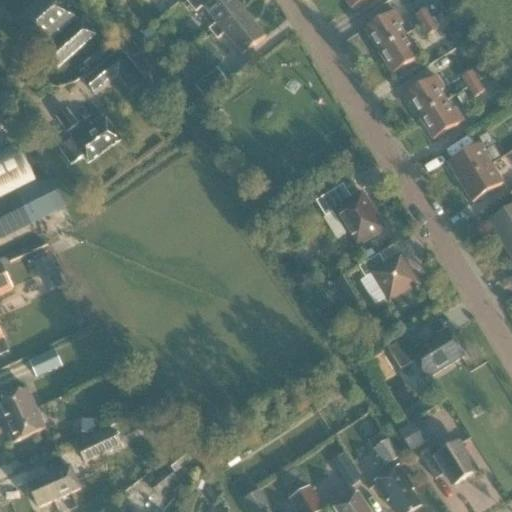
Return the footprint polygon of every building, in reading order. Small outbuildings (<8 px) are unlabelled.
[(76,20),(59,0),(41,0),(16,21),(41,50),(76,20)] [(220,30),(244,12),(234,0),(191,0),(188,3),(195,13),(202,7),(216,25),(220,30)] [(344,0),(351,12),(370,0),(344,0)] [(421,28),(433,20),(432,18),(438,15),(433,7),(415,18),(421,28)] [(220,30),(216,25),(209,30),(217,40),(224,35),(242,58),(265,40),(244,12),(220,30)] [(378,54),(409,35),(395,12),(364,32),(378,54)] [(44,52),(61,70),(97,38),(81,19),(44,52)] [(433,20),(421,28),(428,38),(439,30),(433,20)] [(151,30),(144,36),(151,45),(158,39),(151,30)] [(409,35),(378,54),(392,77),(423,58),(409,35)] [(112,54),(99,38),(77,57),(89,72),(112,54)] [(118,78),(133,66),(122,52),(84,82),(96,96),(118,78)] [(468,92),(490,77),(483,68),(461,82),(468,92)] [(206,99),(229,83),(220,71),(198,88),(206,99)] [(490,77),(468,92),(474,102),(496,87),(490,77)] [(419,119),(448,102),(434,79),(405,97),(419,119)] [(448,102),(419,119),(433,142),(461,125),(448,102)] [(93,129),(87,120),(77,127),(66,112),(57,119),(72,141),(60,150),(71,166),(82,158),(87,166),(122,142),(106,119),(93,129)] [(477,134),(484,146),(491,141),(483,130),(477,134)] [(30,221),(54,209),(63,204),(50,178),(37,184),(18,143),(0,151),(0,241),(33,225),(30,221)] [(459,185),(491,166),(479,146),(447,165),(459,185)] [(491,166),(459,185),(471,205),(503,186),(491,166)] [(385,232),(361,195),(352,201),(343,187),(316,204),(325,219),(334,213),(356,249),(385,232)] [(500,243),(511,235),(511,209),(489,223),(500,243)] [(511,235),(500,243),(511,263),(511,262),(511,235)] [(386,299),(389,304),(393,302),(394,304),(396,306),(399,308),(403,308),(406,307),(408,304),(410,301),(410,298),(409,295),(408,293),(419,286),(400,257),(385,266),(379,256),(358,269),(365,280),(361,282),(376,306),(386,299)] [(51,258),(39,264),(44,275),(56,269),(51,258)] [(0,341),(5,339),(0,329),(0,297),(14,291),(2,265),(0,265),(0,341)] [(334,286),(348,309),(358,303),(344,280),(334,286)] [(409,338),(388,351),(401,372),(416,362),(428,381),(464,358),(447,331),(416,350),(409,338)] [(30,363),(38,381),(63,369),(55,352),(30,363)] [(384,359),(376,363),(379,367),(386,362),(384,359)] [(0,413),(4,423),(35,410),(26,388),(0,399),(0,413)] [(35,410),(4,423),(14,445),(45,432),(35,410)] [(82,422),(82,435),(95,435),(95,422),(82,422)] [(411,453),(423,446),(432,440),(421,423),(400,435),(411,453)] [(401,459),(385,432),(368,442),(384,469),(401,459)] [(110,435),(104,438),(102,434),(61,453),(64,459),(80,452),(86,466),(117,451),(110,435)] [(476,473),(458,444),(444,453),(439,444),(420,456),(436,481),(446,474),(454,487),(476,473)] [(175,474),(192,461),(184,451),(167,464),(175,474)] [(344,456),(333,463),(350,490),(361,483),(344,456)] [(39,509),(63,498),(81,491),(70,467),(28,485),(39,509)] [(414,511),(421,508),(412,493),(415,491),(400,467),(373,482),(386,503),(390,501),(396,511),(414,511)] [(294,499),(309,489),(297,469),(281,479),(294,499)] [(178,482),(169,470),(149,486),(158,498),(178,482)] [(198,482),(195,490),(203,492),(205,485),(198,482)] [(325,511),(311,489),(292,501),(298,511),(325,511)] [(263,511),(269,508),(259,493),(244,502),(250,511),(263,511)] [(367,511),(358,495),(334,509),(335,511),(367,511)]
